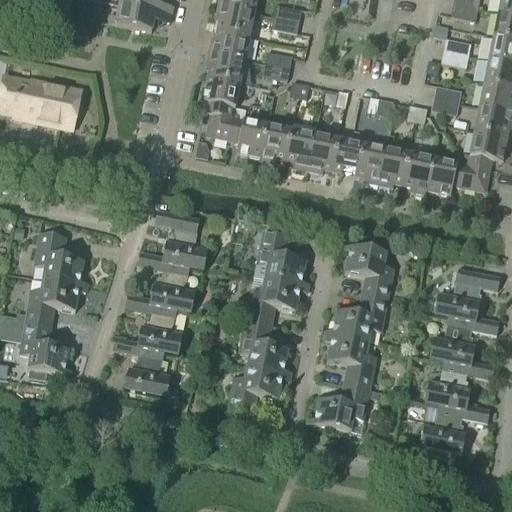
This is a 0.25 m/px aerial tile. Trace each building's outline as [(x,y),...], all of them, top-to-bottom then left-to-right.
[(155,8),(156,0),(119,0),(117,9),(169,20),(171,11),(155,8)] [(252,19),(255,0),(217,0),(216,11),(252,19)] [(462,0),(453,0),(451,11),(476,16),(479,3),(462,0)] [(511,0),(499,0),(496,19),(511,22),(511,0)] [(169,20),(117,9),(115,21),(108,20),(106,27),(113,28),(113,29),(149,36),(151,25),(167,28),(169,20)] [(247,42),(252,19),(216,11),(213,26),(216,27),(214,36),(247,42)] [(274,11),(272,23),(297,28),(299,16),(274,11)] [(474,27),(476,16),(451,11),(449,22),(474,27)] [(511,22),(496,19),(491,44),(511,48),(511,22)] [(294,39),(297,28),(272,23),(270,34),(294,39)] [(447,41),(447,28),(435,27),(434,41),(447,41)] [(242,66),(247,42),(214,36),(213,44),(209,44),(206,58),(242,66)] [(511,48),(491,44),(486,67),(511,72),(511,48)] [(444,45),(441,59),(467,64),(469,51),(444,45)] [(238,90),(242,66),(206,58),(203,73),(207,74),(205,83),(238,90)] [(265,58),(262,70),(287,75),(289,63),(265,58)] [(464,74),(467,64),(441,59),(439,69),(464,74)] [(511,72),(486,67),(481,90),(511,96),(511,72)] [(285,86),(287,75),(262,70),(260,81),(285,86)] [(80,96),(49,89),(29,85),(29,87),(2,81),(0,89),(0,116),(21,121),(20,124),(71,135),(80,96)] [(230,125),(238,90),(205,83),(200,107),(210,109),(208,121),(229,126),(230,125)] [(294,103),(297,89),(290,87),(287,102),(294,103)] [(306,91),(297,89),(294,103),(303,105),(306,91)] [(511,104),(511,99),(511,96),(481,90),(476,114),(511,121),(511,118),(511,104)] [(434,92),(431,105),(457,110),(460,97),(434,92)] [(334,112),(341,113),(344,99),(337,97),(334,112)] [(367,106),(364,118),(372,119),(375,105),(367,103),(367,106)] [(455,121),(457,110),(431,105),(429,116),(455,121)] [(411,127),(414,113),(406,111),(403,126),(411,127)] [(423,115),(414,113),(411,127),(420,129),(423,115)] [(509,135),(511,121),(476,114),(472,138),(503,144),(505,134),(509,135)] [(264,132),(230,125),(229,126),(208,121),(203,142),(236,148),(234,159),(258,164),(259,164),(264,132)] [(291,128),(289,137),(312,141),(314,133),(291,128)] [(281,169),(288,136),(264,132),(259,164),(258,164),(257,167),(273,170),(273,167),(281,169)] [(305,177),(312,141),(288,136),(281,169),(291,171),(290,174),(305,177)] [(498,167),(503,144),(472,138),(465,172),(486,176),(488,165),(498,167)] [(328,178),(335,146),(312,141),(305,177),(320,180),(320,176),(328,178)] [(345,148),(335,146),(328,178),(352,183),(358,150),(345,148)] [(374,191),(381,155),(358,150),(352,183),(361,185),(360,188),(374,191)] [(398,192),(405,159),(381,155),(374,191),(390,194),(390,190),(398,192)] [(422,197),(428,164),(405,159),(398,192),(408,194),(408,197),(423,200),(424,197),(422,197)] [(481,198),(486,176),(465,172),(428,164),(422,197),(424,197),(447,202),(449,192),(481,198)] [(163,246),(160,261),(158,268),(187,274),(201,277),(206,255),(189,252),(192,237),(194,238),(197,224),(156,216),(154,229),(170,232),(167,247),(163,246)] [(44,273),(42,287),(85,294),(86,289),(79,288),(82,267),(62,263),(66,243),(39,238),(34,271),(44,273)] [(253,283),(262,285),(306,294),(307,289),(300,287),(304,268),(283,263),(288,243),(262,238),(253,283)] [(362,281),(358,301),(383,306),(390,274),(380,271),(382,259),(339,250),(339,254),(345,256),(340,277),(362,281)] [(186,281),(187,274),(158,268),(160,261),(137,257),(135,270),(160,275),(156,289),(151,288),(147,303),(146,310),(175,316),(189,319),(193,297),(182,295),(185,281),(186,281)] [(431,321),(445,324),(472,329),(474,322),(477,307),(475,307),(478,292),(494,296),(497,282),(456,273),(453,287),(455,288),(452,302),(436,299),(431,321)] [(306,294),(262,285),(253,283),(250,295),(244,327),(269,332),(274,312),(294,317),(298,296),(305,297),(306,294)] [(84,298),(85,294),(42,287),(40,298),(29,296),(23,329),(50,333),(54,314),(74,318),(77,297),(84,298)] [(173,323),(175,316),(146,310),(147,303),(125,298),(122,312),(147,318),(145,331),(138,330),(135,345),(133,352),(161,358),(176,361),(180,338),(169,336),(171,323),(173,323)] [(377,338),(383,306),(358,301),(353,320),(333,316),(329,335),(323,334),(321,339),(364,348),(367,336),(377,338)] [(497,327),(474,322),(472,329),(445,324),(444,330),(447,331),(444,345),(432,342),(427,365),(441,367),(467,373),(468,366),(469,366),(472,351),(466,349),(469,335),(494,341),(497,327)] [(265,351),(269,332),(244,327),(238,357),(247,359),(244,373),(288,381),(289,377),(282,376),(286,356),(265,351)] [(47,352),(50,333),(23,329),(18,359),(28,361),(26,374),(70,382),(71,377),(63,376),(67,356),(47,352)] [(362,360),(364,348),(321,339),(321,343),(327,344),(323,365),(344,369),(340,389),(366,394),(372,362),(362,360)] [(160,365),(161,358),(133,352),(135,345),(112,341),(109,354),(134,359),(131,374),(125,373),(120,396),(162,404),(166,381),(154,379),(157,364),(160,365)] [(492,371),(469,366),(468,366),(467,373),(441,367),(439,374),(441,375),(438,389),(426,386),(421,408),(436,411),(462,417),(464,410),(467,395),(460,393),(463,379),(489,384),(492,371)] [(288,381),(244,373),(242,385),(233,383),(226,415),(251,420),(256,399),(276,404),(281,384),(287,385),(288,381)] [(44,377),(28,375),(27,383),(43,385),(44,377)] [(357,439),(366,394),(340,389),(336,408),(315,404),(310,425),(304,423),(304,428),(357,439)] [(486,415),(464,410),(462,417),(436,411),(434,419),(436,419),(434,433),(421,430),(416,453),(458,461),(462,438),(456,437),(459,424),(484,429),(486,415)]
